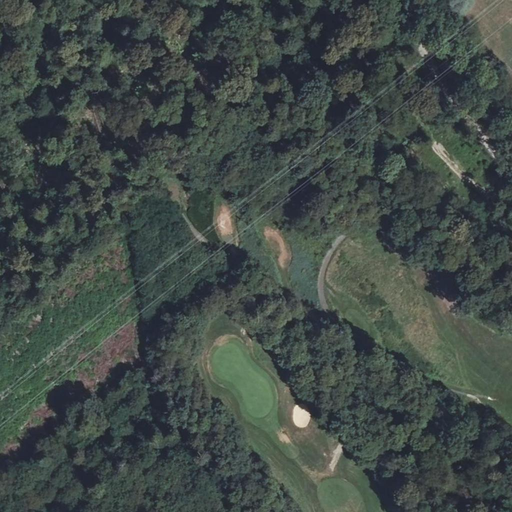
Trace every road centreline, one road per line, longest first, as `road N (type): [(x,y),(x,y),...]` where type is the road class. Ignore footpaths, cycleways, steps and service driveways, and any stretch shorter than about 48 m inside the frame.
road 1 (track): [(511,195),(464,172),(368,47),(316,0)]
road 2 (unclassified): [(511,167),(393,0)]
